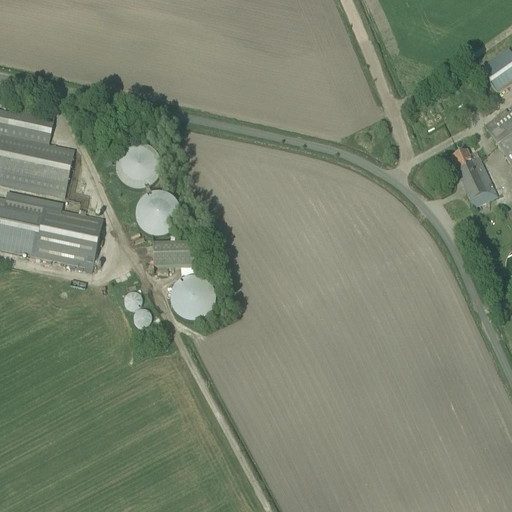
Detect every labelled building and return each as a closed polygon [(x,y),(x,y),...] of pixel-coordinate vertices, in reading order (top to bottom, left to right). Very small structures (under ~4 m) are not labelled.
[(497,95),(511,84),(511,57),(507,51),(480,70),(497,95)] [(511,167),(511,108),(484,128),(511,167)] [(0,185),(65,199),(74,153),(48,148),(54,121),(11,112),(10,116),(0,113),(0,185)] [(161,173),(161,172),(161,168),(160,164),(157,159),(155,156),(152,153),(148,151),(143,150),(139,149),(136,149),(133,150),(130,151),(126,153),(122,156),(119,159),(117,163),(115,168),(115,172),(115,176),(116,180),(119,184),(121,188),(125,191),(129,193),(133,195),(137,195),(143,195),(147,193),(152,191),(154,188),(157,185),(159,182),(160,178),(161,173)] [(473,211),(482,206),(496,200),(478,161),(472,164),(466,152),(450,159),(473,211)] [(103,164),(106,170),(112,167),(109,161),(103,164)] [(0,200),(0,252),(83,270),(93,272),(98,248),(102,249),(103,243),(99,242),(103,222),(61,213),(62,207),(7,195),(6,202),(0,200)] [(181,220),(181,219),(181,215),(180,211),(177,206),(175,203),(172,201),(168,198),(163,197),(159,196),(156,196),(153,197),(150,198),(146,200),(142,203),(139,206),(137,210),(136,215),(135,219),(136,223),(137,227),(139,232),(141,235),(145,238),(149,241),(153,242),(157,242),(163,242),(167,241),(172,238),(174,236),(177,233),(179,229),(181,225),(181,220)] [(154,271),(195,269),(194,245),(153,247),(154,271)] [(214,298),(213,292),(211,287),(209,284),(206,280),(202,277),(197,275),(193,274),(189,274),(184,275),(179,276),(177,278),(173,281),(170,285),(167,289),(166,293),(166,298),(166,302),(168,307),(170,311),(173,315),(176,317),(180,320),(185,321),(189,322),(194,321),(199,320),(203,318),(207,315),(209,312),(212,308),(213,303),(214,298)] [(129,293),(125,310),(138,313),(141,296),(129,293)] [(141,331),(152,326),(145,310),(134,315),(141,331)]
